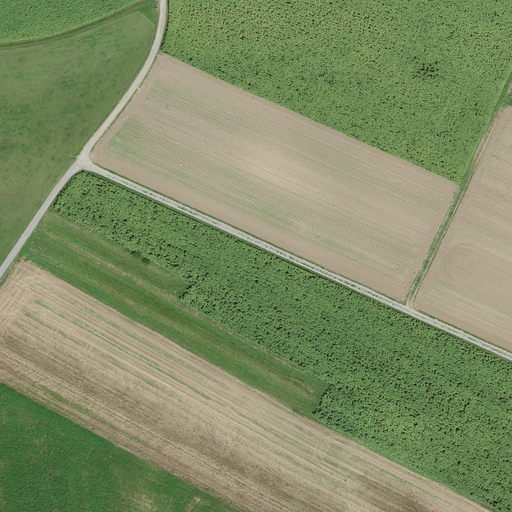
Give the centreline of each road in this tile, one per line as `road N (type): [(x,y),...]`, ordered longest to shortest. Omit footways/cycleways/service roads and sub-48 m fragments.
road 1 (track): [(511,359),(78,163)]
road 2 (track): [(0,271),(142,72),(160,30),(161,0)]
